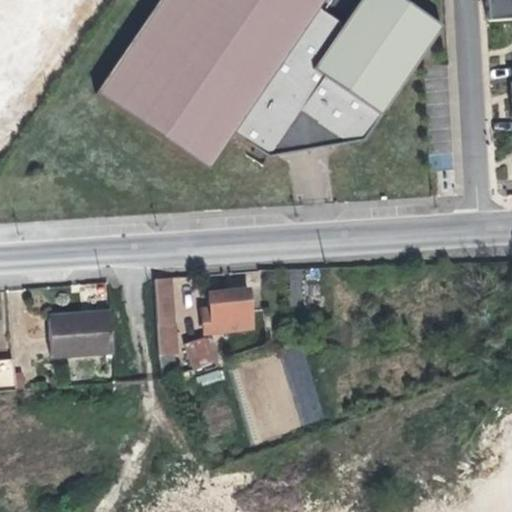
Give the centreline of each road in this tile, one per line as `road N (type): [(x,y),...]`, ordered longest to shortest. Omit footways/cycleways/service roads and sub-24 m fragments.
road 1 (residential): [(140,246),(511,227)]
road 2 (residential): [(149,448),(140,246)]
road 3 (residential): [(0,257),(140,246)]
